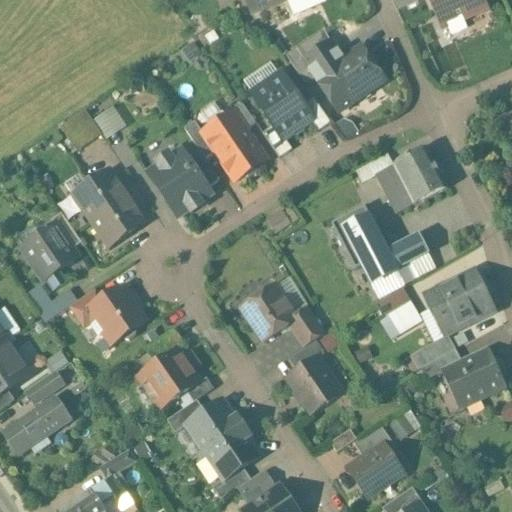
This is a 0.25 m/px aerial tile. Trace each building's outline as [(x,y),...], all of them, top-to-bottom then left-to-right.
[(246,0),(253,16),(290,0),(246,0)] [(429,0),(435,12),(440,11),(445,23),(446,22),(452,35),(467,29),(465,24),(466,24),(464,20),(486,10),(481,0),(429,0)] [(333,46),(305,65),(319,86),(333,76),(329,70),(343,61),(333,46)] [(343,61),(329,70),(333,76),(353,105),(385,83),(362,48),(343,61)] [(283,75),(251,97),(273,129),(282,142),(284,140),(311,121),(313,120),(304,107),(283,75)] [(331,125),(314,100),(304,107),(313,120),(311,121),(319,133),(331,125)] [(256,125),(242,106),(232,113),(233,114),(234,114),(246,132),(256,125)] [(85,113),(61,130),(77,154),(102,137),(85,113)] [(246,132),(234,114),(233,114),(228,118),(227,116),(221,115),(208,124),(207,130),(208,132),(203,135),(203,136),(215,154),(235,184),(246,176),(248,179),(249,178),(247,176),(255,170),(257,173),(257,172),(256,170),(267,162),(246,132)] [(340,119),(330,130),(344,142),(353,131),(340,119)] [(215,154),(203,136),(203,135),(195,123),(185,130),(199,153),(205,160),(215,154)] [(282,142),(273,129),(263,135),(280,160),(292,152),(284,140),(282,142)] [(426,150),(394,167),(395,167),(376,177),(396,216),(415,207),(447,190),(426,150)] [(182,152),(172,159),(169,156),(156,165),(158,168),(148,176),(178,220),(189,212),(192,216),(194,214),(191,211),(199,205),(201,209),(203,208),(201,205),(213,197),(208,190),(188,160),(182,152)] [(205,160),(199,153),(188,160),(208,190),(220,182),(205,160)] [(110,173),(72,199),(73,200),(76,198),(94,224),(128,201),(110,173)] [(128,201),(94,224),(110,247),(106,249),(107,250),(145,225),(128,201)] [(420,236),(388,253),(365,208),(332,226),(356,272),(362,268),(371,286),(430,256),(420,236)] [(274,234),(289,224),(280,211),(265,222),(274,234)] [(82,245),(62,215),(51,223),(54,228),(55,227),(72,252),(82,245)] [(54,228),(22,250),(45,283),(45,282),(53,294),(68,284),(60,272),(78,260),(72,252),(55,227),(54,228)] [(474,275),(431,296),(449,334),(493,313),(474,275)] [(46,322),(75,301),(67,290),(50,302),(38,285),(26,294),(46,322)] [(276,288),(263,296),(257,295),(249,301),(248,306),(247,307),(253,315),(252,321),(249,323),(263,345),(289,328),(298,321),(296,317),(276,288)] [(103,303),(89,312),(90,314),(96,323),(91,327),(99,338),(104,335),(107,339),(109,337),(112,335),(116,336),(118,339),(118,340),(120,342),(123,340),(124,342),(130,343),(136,339),(137,333),(136,331),(146,324),(138,312),(142,310),(131,294),(128,296),(123,289),(103,303)] [(403,290),(376,306),(384,319),(411,303),(403,290)] [(95,292),(70,309),(79,322),(90,314),(89,312),(103,303),(95,292)] [(326,336),(308,309),(296,317),(298,321),(289,328),(305,351),(316,343),(326,336)] [(0,347),(9,341),(0,327),(0,347)] [(174,331),(146,350),(154,363),(183,344),(174,331)] [(448,337),(420,353),(428,366),(456,351),(448,337)] [(9,341),(0,347),(0,397),(8,393),(33,376),(9,341)] [(305,351),(289,361),(297,373),(318,359),(318,361),(325,356),(316,343),(305,351)] [(428,366),(422,370),(427,381),(443,374),(442,373),(462,363),(456,351),(428,366)] [(179,352),(138,379),(143,387),(137,391),(150,409),(156,405),(161,413),(188,394),(201,385),(201,384),(193,373),(199,368),(192,357),(185,362),(179,352)] [(462,363),(442,373),(443,374),(460,412),(505,390),(488,352),(462,363)] [(297,373),(287,380),(312,417),(342,396),(318,361),(318,359),(297,373)] [(56,375),(27,396),(35,407),(64,387),(56,375)] [(201,385),(188,394),(194,405),(197,403),(214,391),(207,380),(201,384),(201,385)] [(8,393),(0,397),(0,413),(15,403),(8,393)] [(56,400),(3,436),(19,458),(32,449),(35,455),(50,445),(46,440),(71,422),(56,400)] [(205,414),(186,427),(187,428),(205,455),(244,428),(238,419),(235,420),(222,402),(205,414)] [(194,405),(167,423),(176,435),(187,428),(186,427),(205,414),(197,403),(194,405)] [(410,412),(395,421),(403,437),(419,428),(410,412)] [(244,428),(205,455),(224,482),(225,483),(243,470),(261,459),(248,440),(251,438),(244,428)] [(382,429),(355,447),(364,460),(383,447),(389,455),(396,450),(382,429)] [(350,432),(331,445),(337,455),(357,442),(350,432)] [(364,460),(349,471),(369,500),(403,476),(389,455),(383,447),(364,460)] [(131,452),(100,470),(107,483),(115,478),(138,464),(131,452)] [(243,470),(225,483),(224,482),(213,490),(221,502),(239,491),(251,482),(243,470)] [(251,482),(239,491),(251,508),(276,491),(264,474),(251,482)] [(107,483),(100,488),(106,498),(107,499),(115,503),(126,495),(115,478),(107,483)] [(100,488),(63,511),(104,511),(99,503),(106,498),(100,488)] [(282,490),(278,489),(276,491),(251,508),(247,511),(293,511),(292,510),(293,508),(292,505),(290,503),(289,502),(287,502),(285,499),(286,495),(282,490)] [(413,490),(383,511),(411,511),(420,506),(420,508),(423,506),(413,490)]
